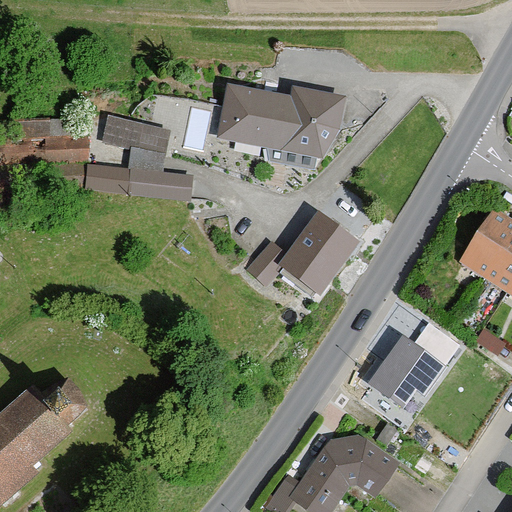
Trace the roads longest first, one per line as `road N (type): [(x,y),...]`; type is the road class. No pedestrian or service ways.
road 1 (track): [(511,19),(235,21),(0,4)]
road 2 (tertiary): [(212,511),(335,342),(453,141)]
road 3 (residential): [(198,174),(301,203),(359,151),(405,87)]
road 4 (residential): [(405,87),(239,71)]
